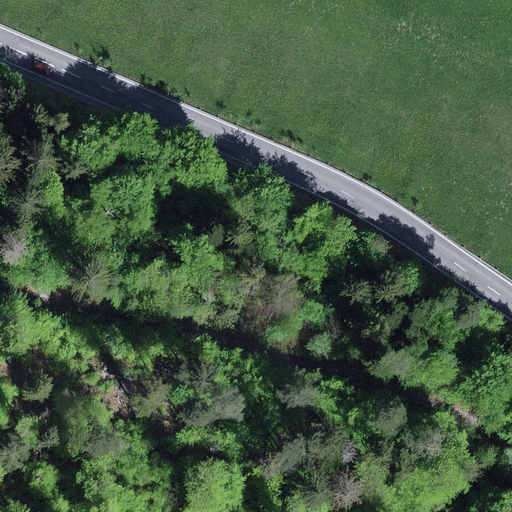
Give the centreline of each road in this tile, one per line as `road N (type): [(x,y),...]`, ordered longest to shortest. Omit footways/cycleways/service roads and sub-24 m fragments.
road 1 (primary): [(511,303),(347,194),(0,43)]
road 2 (track): [(289,362),(244,322),(144,259),(0,209)]
road 3 (track): [(289,362),(174,328),(0,293)]
road 4 (track): [(500,511),(479,470),(459,452),(289,362)]
road 5 (track): [(511,445),(458,412),(289,362)]
